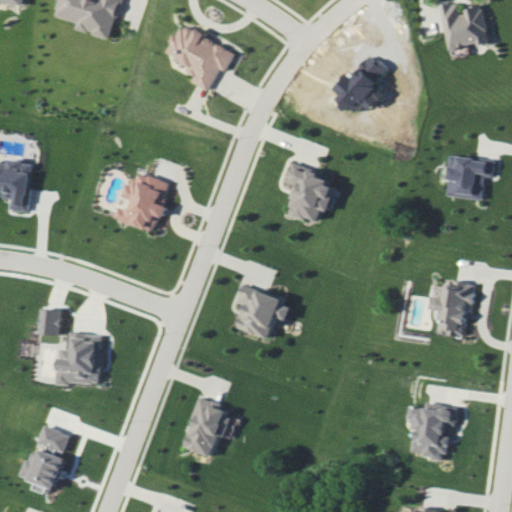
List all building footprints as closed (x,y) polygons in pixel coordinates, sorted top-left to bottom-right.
[(121,0),(59,0),(55,15),(78,21),(76,28),(110,38),(121,0)] [(451,49),(491,41),(484,5),(464,9),(462,1),(442,5),(451,49)] [(210,90),(222,67),(227,70),(237,51),(185,23),(166,58),(185,68),(185,69),(196,75),(193,81),(210,90)] [(487,175),(495,176),(496,160),(460,156),(459,165),(451,164),(448,195),(484,199),(487,175)] [(29,210),(33,162),(7,160),(7,162),(0,161),(0,195),(13,196),(12,209),(29,210)] [(289,212),(317,222),(322,208),(328,210),(337,184),(321,178),(323,172),(292,161),(286,180),(299,184),(289,212)] [(156,231),(160,215),(163,216),(173,183),(139,171),(135,184),(128,182),(124,196),(135,200),(132,209),(121,205),(117,219),(156,231)] [(470,304),(476,304),(478,283),(463,282),(463,285),(448,284),(447,296),(440,296),(439,310),(443,311),(442,333),(468,334),(470,304)] [(271,337),(277,316),(288,319),(292,306),(283,303),(285,297),(244,285),(239,301),(246,303),(239,327),(271,337)] [(64,334),(65,308),(44,307),(43,333),(64,334)] [(61,381),(103,384),(105,333),(73,332),(72,348),(62,347),(61,381)] [(214,455),(220,434),(227,436),(235,411),(201,401),(187,447),(214,455)] [(462,408),(431,401),(429,408),(416,405),(412,423),(421,425),(415,452),(447,459),(453,436),(448,435),(450,424),(458,425),(462,408)] [(69,455),(66,454),(73,433),(44,424),(27,478),(59,488),(69,455)]
